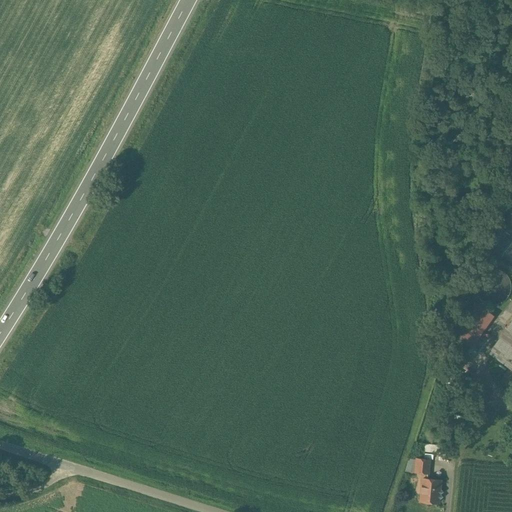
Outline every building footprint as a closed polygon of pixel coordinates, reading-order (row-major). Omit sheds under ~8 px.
[(511,259),(511,234),(507,232),(496,248),(511,259)] [(452,333),(471,347),(494,314),(475,301),(452,333)] [(511,365),(511,317),(489,350),(510,364),(511,365)] [(511,382),(511,365),(510,364),(502,376),(511,382)] [(416,472),(428,473),(430,460),(417,458),(416,472)] [(440,489),(441,480),(423,478),(420,501),(439,503),(439,499),(442,497),(439,494),(442,492),(440,489)]
